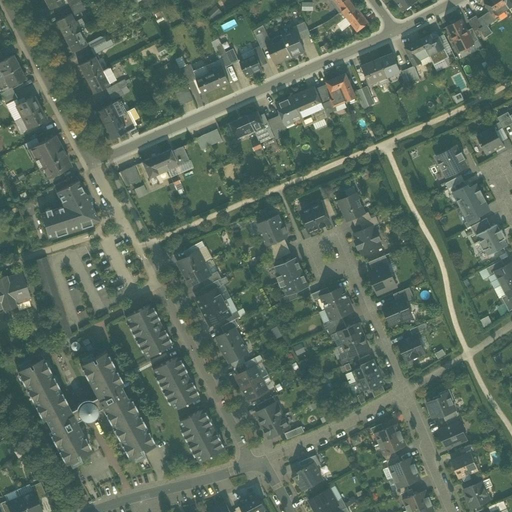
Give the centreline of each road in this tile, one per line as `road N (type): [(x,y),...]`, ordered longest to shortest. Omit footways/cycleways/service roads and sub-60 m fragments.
road 1 (residential): [(261,465),(91,160)]
road 2 (residential): [(396,32),(91,160)]
road 3 (residential): [(404,393),(339,240),(306,253)]
road 4 (residential): [(91,160),(9,0)]
road 5 (residential): [(261,465),(404,393)]
road 6 (residential): [(455,511),(404,393)]
road 7 (residential): [(144,495),(261,465)]
